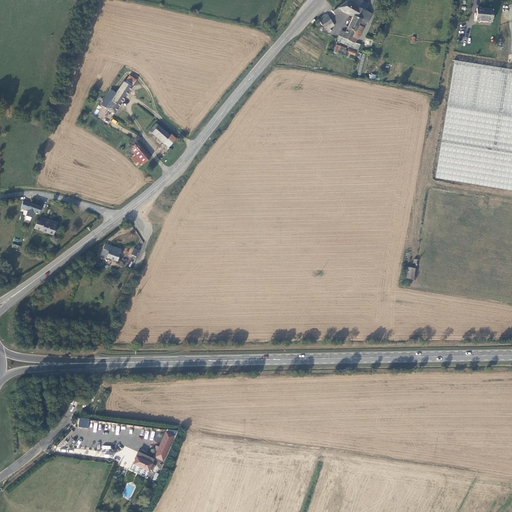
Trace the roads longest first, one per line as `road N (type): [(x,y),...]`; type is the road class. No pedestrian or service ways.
road 1 (primary): [(69,364),(511,354)]
road 2 (tertiary): [(128,210),(179,166),(319,0)]
road 3 (unclassified): [(0,198),(49,195),(117,219)]
